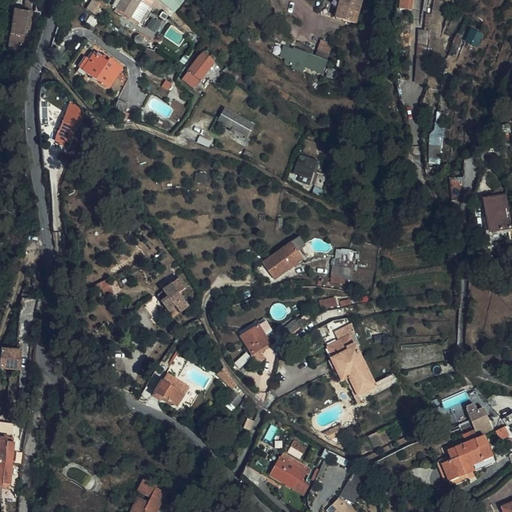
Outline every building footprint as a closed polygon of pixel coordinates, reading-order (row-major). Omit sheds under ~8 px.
[(141,1),(141,0),(120,0),(116,8),(131,17),(141,1)] [(161,0),(175,12),(185,0),(161,0)] [(333,18),(339,0),(319,0),(316,12),(333,18)] [(28,29),(30,11),(12,8),(8,47),(19,49),(24,29),(28,29)] [(131,17),(116,8),(114,10),(130,18),(131,17)] [(418,30),(417,46),(427,46),(428,31),(418,30)] [(314,49),(317,38),(306,35),(303,47),(314,49)] [(427,46),(417,46),(417,58),(426,58),(427,46)] [(312,67),(314,55),(282,48),(281,54),(293,57),(292,63),(312,67)] [(211,59),(201,51),(195,59),(181,79),(190,87),(211,59)] [(92,52),(87,59),(80,70),(107,87),(120,67),(107,59),(105,61),(92,52)] [(80,70),(87,59),(84,57),(77,67),(80,70)] [(56,130),(65,134),(69,136),(70,136),(75,123),(77,124),(80,120),(77,112),(68,100),(56,130)] [(123,121),(127,113),(123,111),(126,104),(117,100),(111,116),(123,121)] [(250,130),(220,114),(217,120),(246,137),(250,130)] [(444,163),(443,114),(436,115),(437,132),(429,132),(430,163),(444,163)] [(312,183),(317,158),(306,156),(305,164),(296,163),(295,173),(304,175),(303,181),(312,183)] [(511,227),(505,195),(483,199),(489,231),(511,227)] [(280,282),(303,258),(289,245),(266,269),(280,282)] [(356,269),(357,251),(341,250),(340,257),(331,256),(330,277),(351,279),(352,269),(356,269)] [(178,279),(162,291),(167,297),(161,302),(170,313),(185,303),(178,293),(184,288),(178,279)] [(167,297),(162,291),(156,295),(161,302),(167,297)] [(283,337),(299,326),(294,320),(278,330),(283,337)] [(269,343),(257,326),(240,337),(252,354),(269,343)] [(0,363),(18,365),(19,346),(0,344),(0,363)] [(340,366),(334,369),(340,381),(342,381),(346,379),(355,396),(374,387),(353,348),(335,357),(340,366)] [(330,359),(329,359),(334,369),(340,366),(335,357),(330,359)] [(175,389),(178,382),(167,375),(162,382),(175,389)] [(351,398),(355,396),(346,379),(342,381),(351,398)] [(188,388),(178,382),(175,389),(162,382),(154,397),(161,401),(163,399),(178,407),(188,388)] [(249,404),(236,393),(229,402),(237,408),(240,404),(245,408),(249,404)] [(490,427),(482,409),(467,415),(475,433),(490,427)] [(13,420),(0,418),(0,482),(0,481),(0,479),(8,480),(13,420)] [(242,428),(248,431),(251,424),(245,421),(242,428)] [(344,431),(341,425),(322,432),(332,438),(344,431)] [(509,436),(504,426),(495,430),(499,440),(509,436)] [(380,441),(374,431),(369,434),(374,444),(380,441)] [(476,439),(475,436),(472,432),(462,436),(465,444),(476,439)] [(483,437),(476,439),(465,444),(456,448),(457,449),(460,479),(466,476),(463,470),(471,466),(492,457),(483,437)] [(368,448),(370,444),(369,441),(368,441),(366,439),(363,439),(360,441),(359,444),(360,447),(362,449),(366,449),(368,448)] [(457,449),(456,448),(446,452),(449,461),(455,473),(446,477),(449,484),(460,479),(457,449)] [(320,458),(324,460),(329,452),(326,450),(325,449),(320,458)] [(304,473),(280,459),(279,458),(276,464),(258,453),(250,467),(268,477),(268,476),(291,489),(302,496),(308,486),(301,482),(306,474),(304,473)] [(283,455),(280,459),(304,473),(307,468),(283,455)] [(455,473),(449,461),(440,466),(446,477),(455,473)] [(463,470),(466,476),(474,473),(471,466),(463,470)] [(350,480),(357,484),(360,485),(364,477),(353,473),(350,480)] [(338,500),(348,506),(357,484),(350,480),(347,479),(338,500)] [(143,511),(145,509),(150,511),(153,511),(161,497),(140,487),(138,493),(140,494),(135,505),(134,504),(130,511),(143,511)] [(355,511),(348,506),(338,500),(337,499),(331,506),(336,511),(335,511),(355,511)] [(511,511),(511,502),(500,507),(501,511),(511,511)]
